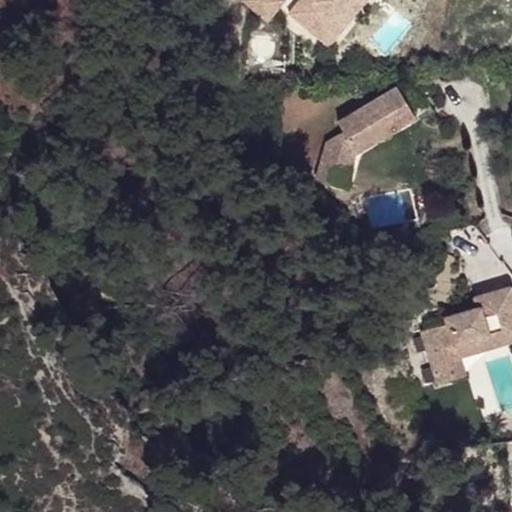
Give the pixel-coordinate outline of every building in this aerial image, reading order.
[(284,0),(244,0),(243,2),(267,21),(284,0)] [(301,0),(290,14),(321,40),(335,22),(333,21),(349,0),(301,0)] [(321,40),(328,46),(365,0),(349,0),(333,21),(335,22),(321,40)] [(338,122),(355,151),(413,114),(417,120),(433,110),(421,92),(406,102),(396,86),(338,122)] [(321,163),(316,180),(345,188),(355,151),(344,133),(339,136),(349,152),(345,165),(337,163),(336,167),(321,163)] [(327,143),(321,163),(336,167),(337,163),(345,165),(349,152),(339,136),(327,143)] [(420,331),(436,384),(452,379),(443,348),(489,333),(494,346),(511,339),(511,291),(510,285),(473,297),(476,306),(443,317),(445,323),(420,331)] [(443,348),(452,379),(465,375),(459,357),(494,346),(489,333),(443,348)]
